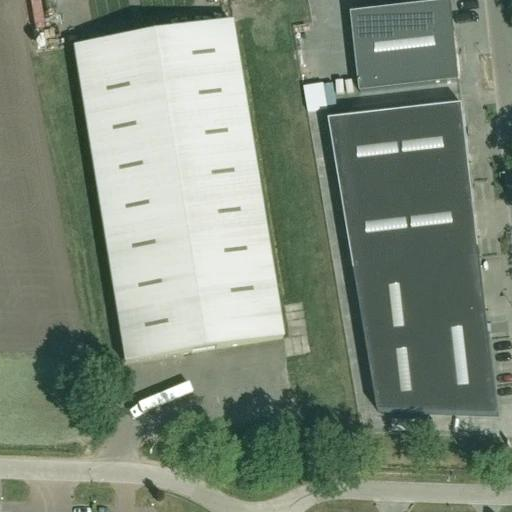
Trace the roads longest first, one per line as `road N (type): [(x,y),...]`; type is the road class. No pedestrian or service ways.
road 1 (unclassified): [(231,511),(168,481),(0,471)]
road 2 (unclassified): [(511,495),(348,490),(285,511)]
